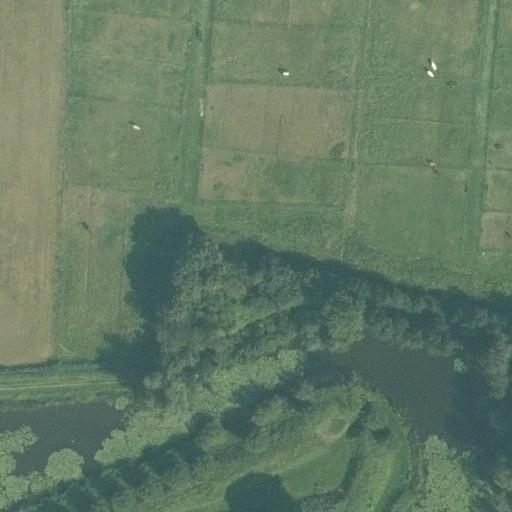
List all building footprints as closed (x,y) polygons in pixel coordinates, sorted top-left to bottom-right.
[(0,0),(0,13),(18,14),(18,0),(0,0)] [(0,59),(36,60),(37,20),(0,18),(0,59)] [(0,65),(0,106),(34,107),(35,66),(0,65)] [(0,152),(31,153),(33,112),(0,111),(0,152)] [(31,159),(0,157),(0,198),(30,199),(31,159)] [(0,244),(28,245),(29,205),(0,203),(0,244)] [(0,291),(26,292),(27,251),(0,250),(0,291)] [(0,296),(0,337),(24,338),(25,297),(0,296)] [(323,434),(314,442),(319,447),(328,440),(332,445),(338,439),(346,438),(348,431),(355,413),(345,401),(325,405),(318,406),(315,414),(310,419),(323,434)]
